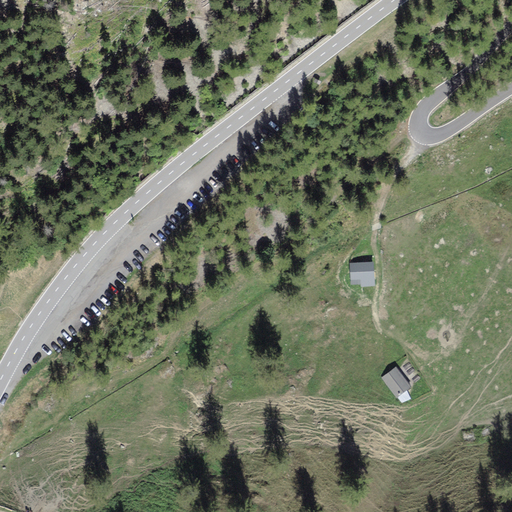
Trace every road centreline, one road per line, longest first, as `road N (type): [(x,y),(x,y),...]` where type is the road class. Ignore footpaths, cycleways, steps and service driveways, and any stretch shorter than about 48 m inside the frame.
road 1 (secondary): [(0,383),(38,315),(105,231),(394,0)]
road 2 (track): [(511,240),(457,338),(433,360),(419,359),(379,327),(379,207),(392,177),(428,135)]
road 3 (unclassified): [(511,87),(437,134),(422,132),(418,120),(511,24)]
